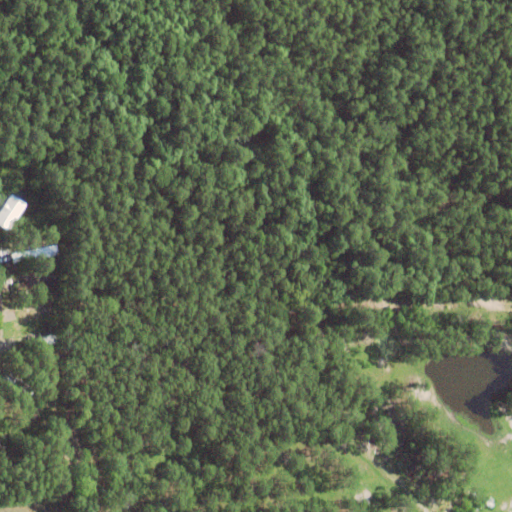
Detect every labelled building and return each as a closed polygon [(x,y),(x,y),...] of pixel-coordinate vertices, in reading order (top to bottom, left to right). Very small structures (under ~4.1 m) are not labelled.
[(0,224),(0,211),(11,194),(25,203),(8,230),(0,224)] [(12,263),(10,253),(20,251),(20,247),(26,245),(27,250),(55,244),(57,253),(12,263)] [(15,283),(53,275),(55,283),(17,291),(15,283)] [(54,305),(56,314),(20,322),(18,312),(23,311),(22,307),(32,304),(33,309),(54,305)] [(48,322),(61,320),(63,330),(50,332),(48,322)] [(24,350),(22,341),(28,340),(28,339),(33,338),(33,339),(51,335),(53,344),(24,350)] [(12,392),(20,380),(32,390),(24,401),(12,392)]
